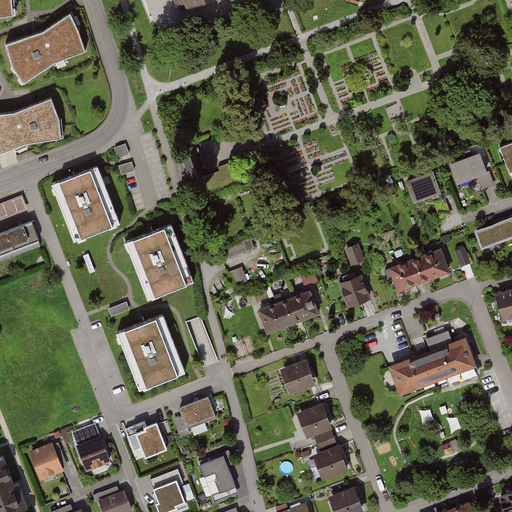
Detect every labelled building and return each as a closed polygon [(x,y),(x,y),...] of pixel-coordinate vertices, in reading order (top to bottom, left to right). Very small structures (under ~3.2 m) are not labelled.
[(0,0),(0,16),(13,14),(11,0),(0,0)] [(174,0),(179,11),(187,8),(187,9),(210,0),(174,0)] [(44,31),(5,43),(20,85),(54,62),(81,53),(67,15),(44,31)] [(51,98),(15,111),(0,112),(0,152),(26,143),(64,136),(51,98)] [(119,157),(132,155),(130,143),(117,145),(119,157)] [(511,143),(498,148),(508,176),(511,174),(511,143)] [(233,166),(207,174),(199,146),(191,149),(204,191),(238,181),(233,166)] [(478,156),(448,166),(455,185),(476,178),(485,175),(478,156)] [(136,162),(122,164),(123,174),(137,172),(136,162)] [(73,240),(120,224),(99,166),(52,183),(73,240)] [(485,175),(476,178),(480,190),(495,185),(490,173),(485,175)] [(431,174),(404,182),(411,204),(438,195),(431,174)] [(0,203),(0,217),(25,209),(20,196),(0,203)] [(511,229),(509,221),(474,233),(480,248),(511,236),(511,229)] [(30,222),(3,232),(11,254),(38,245),(30,222)] [(145,300),(192,283),(171,226),(124,242),(145,300)] [(3,232),(0,232),(0,258),(11,254),(3,232)] [(220,248),(223,258),(254,248),(251,238),(220,248)] [(357,245),(344,249),(350,267),(362,264),(357,245)] [(436,249),(387,269),(396,292),(445,272),(436,249)] [(465,249),(454,253),(459,269),(470,265),(465,249)] [(227,270),(228,272),(234,286),(247,281),(241,267),(227,270)] [(343,283),(339,285),(346,307),(366,301),(359,277),(352,279),(351,275),(342,278),(343,283)] [(311,287),(294,294),(303,319),(321,312),(311,287)] [(511,291),(496,296),(501,316),(511,313),(511,291)] [(294,294),(276,301),(285,325),(303,319),(294,294)] [(276,301),(258,307),(268,332),(285,325),(276,301)] [(108,309),(111,317),(130,310),(127,302),(108,309)] [(139,390),(186,373),(165,316),(118,333),(139,390)] [(465,338),(392,363),(402,390),(474,364),(465,338)] [(305,358),(280,368),(290,391),(314,381),(305,358)] [(207,394),(176,405),(185,427),(216,415),(207,394)] [(318,406),(297,414),(304,434),(325,427),(318,406)] [(130,425),(141,458),(166,449),(155,416),(130,425)] [(111,466),(94,423),(71,432),(89,475),(111,466)] [(316,442),(319,448),(336,441),(330,428),(289,444),(292,451),(316,442)] [(64,469),(52,441),(28,451),(40,479),(64,469)] [(339,446),(314,455),(322,477),(347,468),(339,446)] [(223,455),(225,464),(234,461),(230,447),(209,454),(211,459),(223,455)] [(307,449),(301,451),(303,457),(310,455),(307,449)] [(211,459),(200,463),(204,473),(213,470),(215,476),(211,477),(216,490),(233,484),(225,464),(223,455),(211,459)] [(0,511),(25,511),(5,457),(0,459),(0,511)] [(177,467),(148,477),(157,501),(153,502),(156,511),(157,511),(173,506),(172,503),(181,499),(176,486),(183,483),(177,467)] [(235,492),(233,484),(216,490),(211,492),(213,500),(235,492)] [(511,511),(511,486),(495,492),(502,511),(511,511)] [(354,487),(329,495),(334,511),(353,511),(362,509),(354,487)] [(126,511),(134,509),(126,490),(99,501),(102,511),(126,511)] [(471,511),(467,500),(435,511),(471,511)] [(278,511),(308,511),(305,503),(278,511)]
